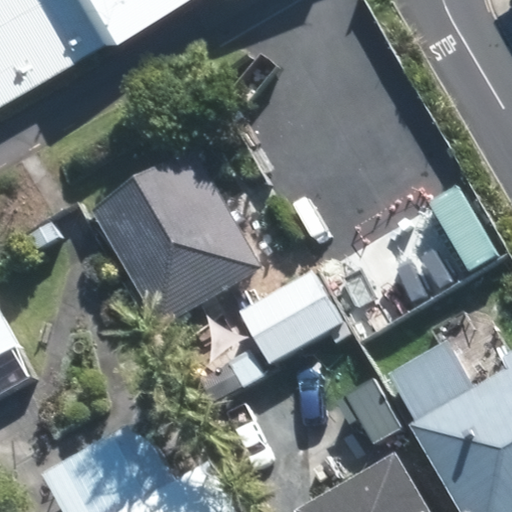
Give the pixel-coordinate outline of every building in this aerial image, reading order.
[(0,0),(0,118),(208,0),(0,0)] [(279,265),(210,147),(109,206),(178,324),(279,265)] [(356,320),(328,269),(258,306),(285,358),(356,320)] [(511,511),(511,373),(492,385),(465,339),(407,372),(433,417),(427,421),(479,511),(511,511)] [(381,362),(339,391),(380,452),(423,423),(381,362)] [(0,388),(10,384),(0,364),(0,388)] [(209,511),(205,503),(187,511),(173,511),(139,447),(41,498),(48,511),(209,511)] [(446,511),(412,451),(314,506),(316,511),(446,511)]
